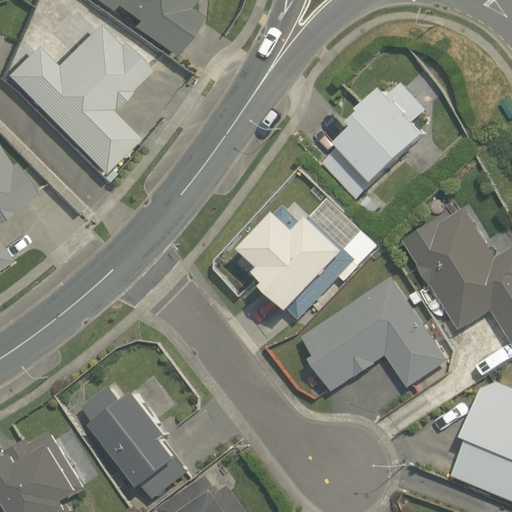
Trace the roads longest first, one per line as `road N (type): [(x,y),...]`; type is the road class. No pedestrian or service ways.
road 1 (tertiary): [(318,0),(133,251)]
road 2 (residential): [(133,251),(293,442),(344,465)]
road 3 (tertiary): [(133,251),(0,360)]
